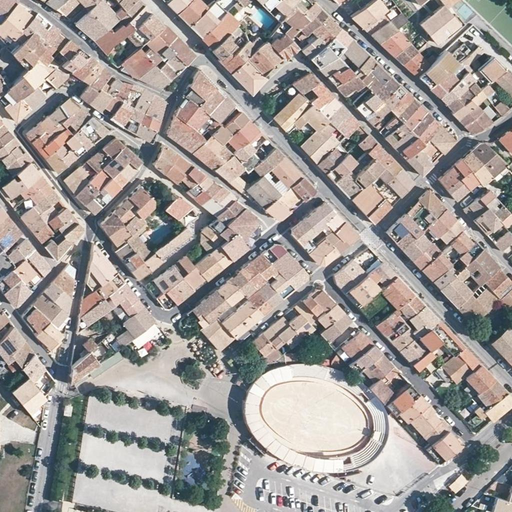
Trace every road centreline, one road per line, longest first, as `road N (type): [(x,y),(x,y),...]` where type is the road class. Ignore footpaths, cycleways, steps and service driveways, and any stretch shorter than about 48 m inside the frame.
road 1 (residential): [(511,413),(476,446),(320,273)]
road 2 (residential): [(248,104),(283,66),(305,64),(419,183)]
road 3 (residential): [(511,381),(371,235)]
road 4 (residential): [(465,140),(324,0)]
road 5 (residential): [(276,233),(174,314),(158,312),(136,287)]
road 6 (residential): [(173,96),(120,74),(27,0)]
road 7 (residential): [(146,167),(197,207),(199,219),(192,240),(136,287)]
road 8 (residential): [(159,135),(245,199),(276,233)]
road 9 (residential): [(90,229),(63,376)]
road 10 (residential): [(63,376),(37,511)]
road 11 (residential): [(222,356),(320,273)]
road 12 (residential): [(427,173),(511,267)]
road 13 (residential): [(15,131),(66,91),(114,128)]
